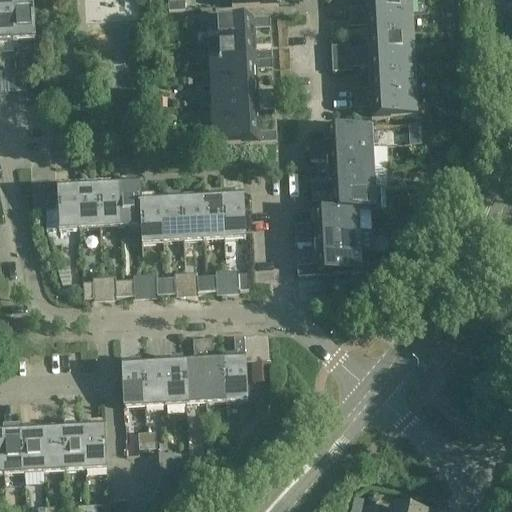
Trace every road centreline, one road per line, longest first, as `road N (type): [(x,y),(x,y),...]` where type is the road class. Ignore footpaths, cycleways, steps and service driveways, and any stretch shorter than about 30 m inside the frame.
road 1 (residential): [(0,120),(6,119),(38,305),(58,318),(105,320)]
road 2 (tertiary): [(431,317),(485,214),(511,133)]
road 3 (residential): [(105,320),(284,311)]
road 4 (residential): [(0,394),(107,390),(105,320)]
road 5 (unclassified): [(474,483),(379,399)]
road 6 (residential): [(321,126),(313,0)]
road 7 (tertiary): [(291,484),(328,459),(379,399)]
road 8 (tertiary): [(364,387),(311,446),(291,484)]
